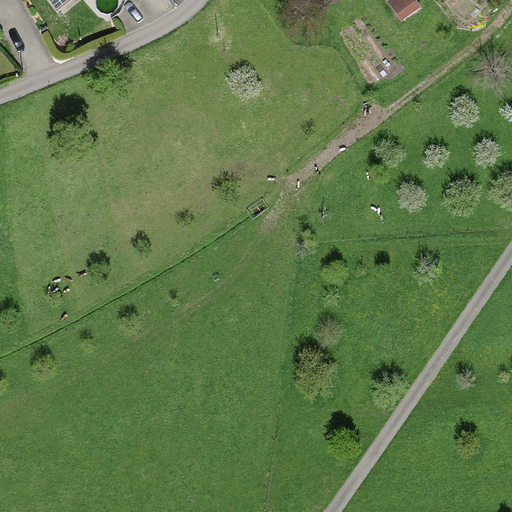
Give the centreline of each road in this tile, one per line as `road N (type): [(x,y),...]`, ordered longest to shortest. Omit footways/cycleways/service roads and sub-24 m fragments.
road 1 (track): [(511,249),(335,511)]
road 2 (residential): [(197,0),(170,22),(0,96)]
